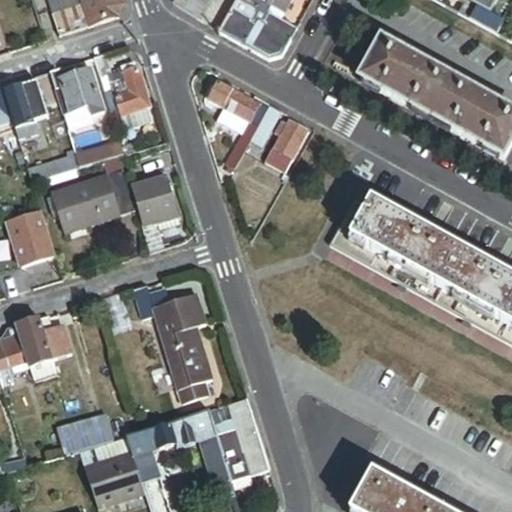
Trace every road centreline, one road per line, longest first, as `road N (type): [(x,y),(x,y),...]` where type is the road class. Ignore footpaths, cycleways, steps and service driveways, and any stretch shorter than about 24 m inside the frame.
road 1 (residential): [(227,247),(301,487),(300,511)]
road 2 (residential): [(290,91),(511,211)]
road 3 (residential): [(0,321),(227,247)]
road 4 (residential): [(159,26),(227,247)]
road 5 (residential): [(0,74),(159,26)]
road 6 (residential): [(159,26),(290,91)]
